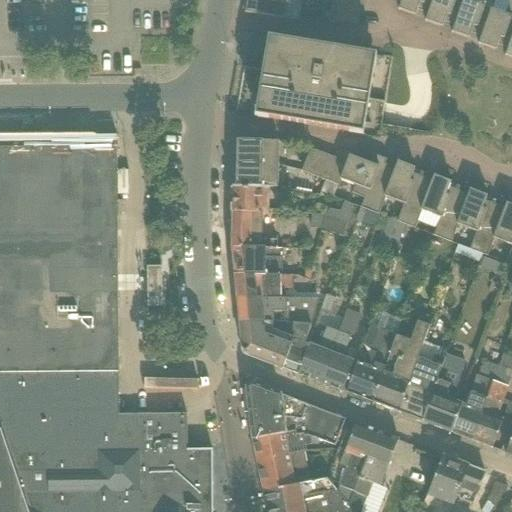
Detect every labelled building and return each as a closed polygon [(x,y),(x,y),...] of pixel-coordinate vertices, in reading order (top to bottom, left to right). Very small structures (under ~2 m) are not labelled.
[(287,21),(290,2),(290,0),(245,0),(244,5),(247,5),(245,14),(287,21)] [(360,8),(361,0),(333,0),(333,4),(360,8)] [(402,0),(399,10),(416,16),(418,10),(428,14),(430,15),(434,0),(402,0)] [(434,0),(430,15),(428,14),(425,22),(442,28),(445,22),(455,26),(456,26),(465,0),(434,0)] [(465,0),(456,26),(455,26),(452,33),(469,39),(471,33),(481,37),(483,38),(492,10),(496,0),(479,0),(479,3),(469,0),(465,0)] [(483,38),(481,37),(479,45),(496,51),(498,45),(508,49),(509,49),(511,41),(511,0),(510,0),(505,15),(492,10),(483,38)] [(333,4),(329,23),(357,24),(360,8),(333,4)] [(250,35),(246,58),(237,114),(379,138),(383,115),(392,58),(250,35)] [(117,135),(0,136),(0,511),(212,511),(213,450),(188,450),(187,414),(119,415),(117,135)] [(278,165),(279,142),(234,141),(234,156),(236,155),(236,164),(278,165)] [(312,147),(304,166),(302,172),(315,177),(323,154),(312,149),(313,148),(312,147)] [(334,158),(323,154),(315,177),(325,181),(334,158)] [(347,161),(340,180),(355,185),(352,194),(364,199),(361,208),(378,215),(385,198),(396,169),(395,169),(385,165),(387,160),(370,154),(369,157),(373,158),(371,165),(349,156),(347,161)] [(346,162),(334,158),(325,181),(338,186),(340,180),(347,161),(346,161),(346,162)] [(396,169),(385,198),(403,205),(398,222),(406,226),(414,229),(421,212),(433,182),(432,181),(422,177),(423,173),(421,172),(419,177),(413,174),(415,169),(398,162),(395,169),(396,169)] [(278,188),(278,165),(236,164),(234,164),(233,178),(236,178),(236,187),(236,189),(265,190),(265,188),(278,188)] [(433,182),(421,212),(440,219),(433,236),(451,243),(457,225),(469,195),(468,195),(458,191),(460,187),(457,186),(455,190),(449,188),(451,183),(434,176),(432,181),(433,182)] [(321,193),(334,197),(338,186),(325,181),(321,193)] [(233,187),(233,188),(232,214),(258,214),(258,210),(267,210),(268,190),(265,190),(236,189),(236,187),(233,187)] [(469,195),(457,225),(477,233),(470,250),(482,255),(487,257),(493,240),(505,209),(504,209),(494,205),(496,201),(493,200),(491,204),(485,202),(487,197),(470,190),(468,195),(469,195)] [(347,225),(355,206),(345,202),(341,212),(330,210),(327,218),(347,225)] [(505,209),(493,240),(511,247),(505,264),(511,266),(511,206),(506,204),(504,209),(505,209)] [(376,229),(381,216),(368,212),(363,225),(376,229)] [(258,214),(232,214),(232,248),(277,248),(277,240),(261,240),(261,214),(258,214)] [(311,228),(321,229),(324,216),(324,215),(312,214),(311,228)] [(347,225),(327,218),(324,216),(321,229),(321,230),(342,237),(347,225)] [(400,242),(406,226),(398,222),(386,219),(380,235),(400,242)] [(478,263),(482,255),(470,250),(458,246),(455,254),(478,263)] [(232,248),(235,276),(282,276),(282,259),(282,248),(277,248),(232,248)] [(503,277),(507,267),(482,257),(478,267),(503,277)] [(162,265),(147,265),(148,305),(162,305),(162,265)] [(281,299),(281,289),(294,290),(293,276),(282,276),(235,276),(237,300),(281,299)] [(502,283),(492,280),(488,293),(498,296),(502,283)] [(321,311),(331,314),(336,299),(327,296),(321,311)] [(310,325),(317,305),(318,299),(281,299),(237,300),(240,323),(310,325)] [(320,383),(343,392),(354,362),(343,358),(351,337),(353,338),(362,315),(346,310),(338,333),(320,383)] [(396,332),(401,321),(379,312),(375,323),(396,332)] [(421,313),(417,322),(426,325),(429,317),(421,313)] [(396,336),(372,403),(398,413),(417,359),(423,342),(425,342),(430,327),(426,325),(417,322),(411,342),(396,336)] [(304,344),(310,325),(240,323),(242,349),(242,350),(242,351),(242,352),(243,353),(244,354),(245,355),(246,355),(247,356),(298,375),(309,346),(304,344)] [(358,363),(347,393),(372,403),(396,336),(387,333),(371,327),(363,346),(380,352),(373,369),(358,363)] [(320,383),(338,333),(326,328),(319,349),(309,346),(298,375),(320,383)] [(422,422),(445,359),(435,355),(432,364),(417,359),(398,413),(422,422)] [(447,399),(451,386),(456,389),(466,362),(446,355),(445,359),(422,422),(451,433),(461,404),(447,399)] [(511,371),(499,366),(493,382),(471,441),(492,449),(503,420),(497,418),(511,376),(511,375),(511,371)] [(477,376),(465,406),(461,404),(451,433),(471,441),(493,382),(479,377),(477,376)] [(252,384),(246,388),(250,424),(252,440),(295,432),(296,436),(304,435),(305,437),(310,437),(336,446),(345,420),(308,405),(252,384)] [(378,432),(356,424),(340,466),(347,469),(339,492),(349,506),(378,432)] [(252,440),(257,462),(289,455),(287,448),(290,447),(290,450),(312,446),(310,437),(305,437),(304,435),(296,436),(295,432),(252,440)] [(398,440),(378,432),(349,506),(353,511),(362,511),(373,484),(381,487),(398,440)] [(305,452),(289,455),(257,462),(264,494),(295,487),(295,486),(294,481),(310,477),(305,452)] [(464,466),(442,457),(428,495),(450,503),(464,466)] [(474,504),(486,474),(464,466),(450,503),(455,505),(457,498),(474,504)] [(264,494),(267,511),(353,511),(349,506),(339,492),(338,493),(327,479),(295,486),(295,487),(264,494)] [(507,487),(506,487),(496,483),(487,501),(495,506),(508,487),(507,487)]
